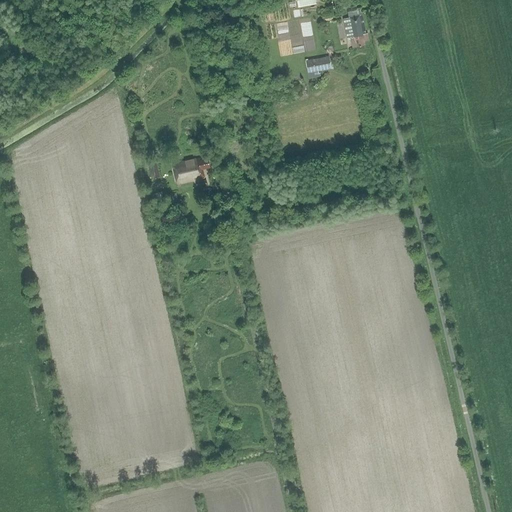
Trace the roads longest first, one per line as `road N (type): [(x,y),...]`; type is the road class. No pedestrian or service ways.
road 1 (track): [(294,511),(234,244)]
road 2 (track): [(178,0),(96,76),(3,134)]
